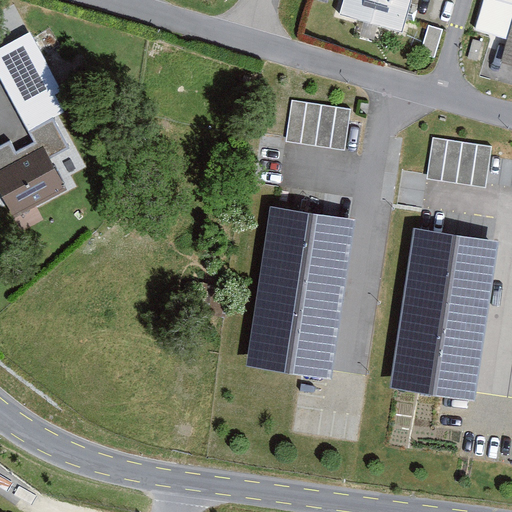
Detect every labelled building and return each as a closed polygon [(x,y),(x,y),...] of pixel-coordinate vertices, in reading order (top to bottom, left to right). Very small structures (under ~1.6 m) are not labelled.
[(409,0),(342,0),(338,19),(400,36),(409,0)] [(511,27),(502,65),(511,67),(511,27)] [(0,46),(0,75),(27,128),(53,114),(64,108),(56,92),(61,89),(31,31),(0,46)] [(286,140),(345,149),(351,108),(292,99),(286,140)] [(11,139),(0,145),(0,189),(14,215),(67,187),(52,158),(71,148),(53,114),(27,128),(34,140),(17,149),(11,139)] [(428,177),(486,186),(492,145),(434,136),(428,177)] [(355,216),(271,203),(246,361),(330,374),(355,216)] [(499,236),(415,224),(391,383),(475,396),(499,236)]
